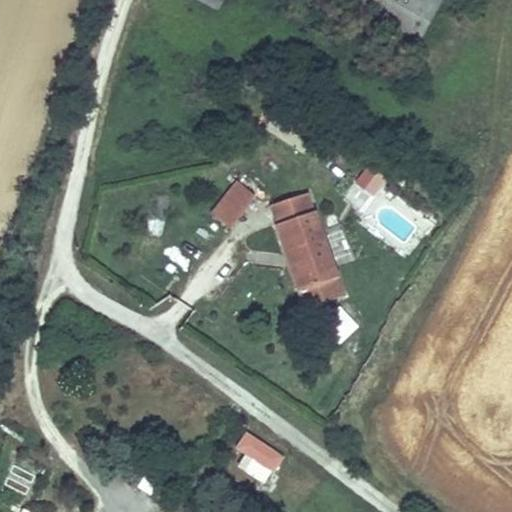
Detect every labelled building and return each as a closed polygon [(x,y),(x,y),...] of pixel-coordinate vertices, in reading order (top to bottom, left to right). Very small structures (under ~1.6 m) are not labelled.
[(264,0),(199,0),(185,28),(249,61),(277,7),(264,0)] [(477,38),(403,0),(264,0),(277,7),(447,95),(477,38)] [(369,162),(343,195),(363,211),(389,177),(369,162)] [(232,229),(256,192),(234,177),(209,214),(232,229)] [(290,247),(320,337),(360,323),(330,234),(290,247)] [(365,340),(360,323),(320,337),(325,353),(365,340)] [(233,447),(249,458),(243,467),(266,482),(286,454),(246,428),(233,447)]
